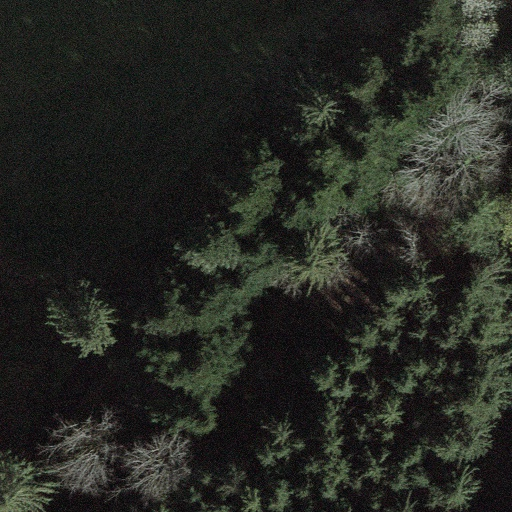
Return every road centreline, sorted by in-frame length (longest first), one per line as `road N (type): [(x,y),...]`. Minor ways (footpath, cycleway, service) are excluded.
road 1 (track): [(375,0),(308,44),(218,149),(168,230)]
road 2 (track): [(0,461),(168,230)]
